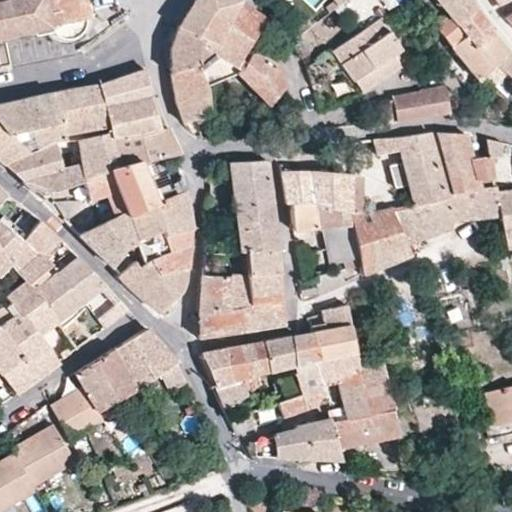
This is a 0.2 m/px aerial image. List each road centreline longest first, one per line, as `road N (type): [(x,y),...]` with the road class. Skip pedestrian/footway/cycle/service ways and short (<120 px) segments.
road 1 (residential): [(225,451),(262,477),(511,509)]
road 2 (residential): [(276,151),(293,328),(185,348)]
road 3 (residential): [(0,172),(145,314)]
road 4 (residential): [(184,150),(197,192),(184,345)]
road 5 (residential): [(511,137),(447,121),(321,139)]
road 6 (residential): [(145,314),(0,416)]
road 7 (residential): [(0,91),(95,66),(149,28)]
road 8 (residential): [(252,0),(272,15),(321,139)]
road 9 (residential): [(149,28),(184,150)]
